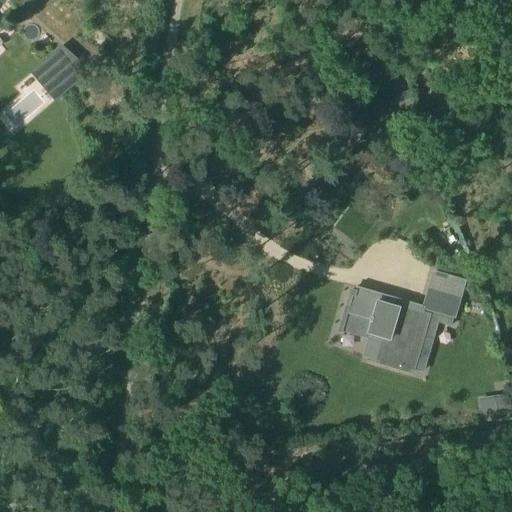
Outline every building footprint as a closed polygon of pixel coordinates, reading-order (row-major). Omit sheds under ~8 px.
[(53,54),(30,72),(54,101),(71,87),(86,75),(80,61),(62,46),(53,54)] [(426,309),(437,275),(406,266),(395,301),(426,309)] [(371,319),(367,334),(392,341),(402,308),(386,304),(386,302),(385,302),(385,303),(379,302),(379,300),(353,293),(347,312),(371,319)] [(488,402),(494,420),(511,414),(511,410),(507,396),(488,402)] [(378,511),(374,494),(325,505),(326,511),(378,511)]
